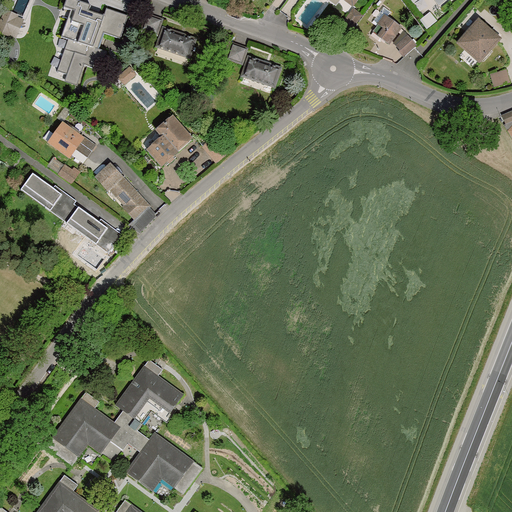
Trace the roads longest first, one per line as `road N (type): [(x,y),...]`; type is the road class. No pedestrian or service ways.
road 1 (residential): [(0,425),(142,243),(327,83)]
road 2 (secondary): [(445,511),(511,343)]
road 3 (residential): [(320,58),(175,0)]
road 4 (residential): [(511,99),(458,105),(394,79)]
